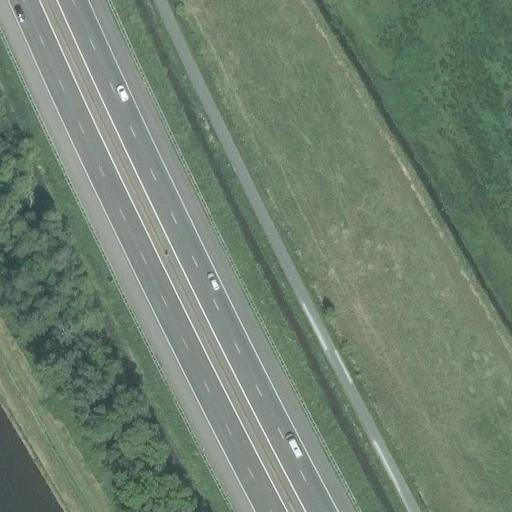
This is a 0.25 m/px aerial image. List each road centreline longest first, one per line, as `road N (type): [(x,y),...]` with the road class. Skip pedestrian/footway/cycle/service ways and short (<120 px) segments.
road 1 (motorway): [(18,0),(265,511)]
road 2 (motorway): [(322,511),(81,0)]
